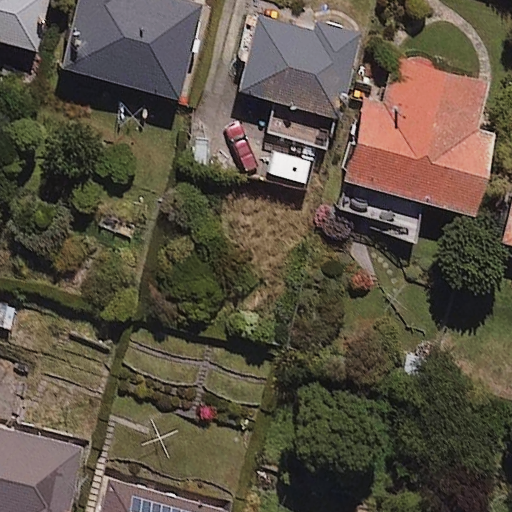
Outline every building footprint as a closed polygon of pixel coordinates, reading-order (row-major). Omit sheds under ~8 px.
[(0,0),(0,45),(35,54),(49,0),(0,0)] [(79,0),(61,73),(180,103),(204,7),(178,0),(79,0)] [(313,33),(258,19),(239,93),(340,119),(361,36),(316,24),(313,33)] [(488,85),(394,61),(384,104),(366,100),(335,223),(414,243),(423,206),(476,220),(497,137),(476,132),(488,85)] [(511,209),(502,249),(511,251),(511,209)] [(68,511),(84,454),(0,430),(0,511),(68,511)] [(218,511),(112,482),(103,511),(218,511)]
